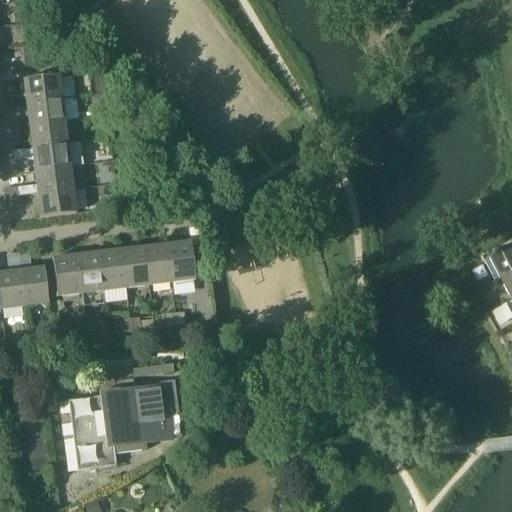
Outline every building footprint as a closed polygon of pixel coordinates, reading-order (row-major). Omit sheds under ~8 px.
[(58,78),(22,83),(25,106),(60,102),(58,78)] [(60,102),(25,106),(27,129),(63,124),(60,102)] [(66,147),(63,124),(27,129),(30,151),(66,147)] [(12,145),(0,146),(0,154),(12,153),(12,145)] [(33,174),(68,169),(66,147),(30,151),(33,174)] [(13,163),(12,153),(0,154),(0,164),(0,165),(13,163)] [(35,196),(71,192),(68,169),(33,174),(35,196)] [(18,198),(30,196),(29,188),(17,190),(18,198)] [(17,190),(3,191),(4,200),(18,198),(17,190)] [(38,220),(74,215),(71,192),(35,196),(38,220)] [(19,208),(18,198),(4,200),(5,210),(19,208)] [(189,245),(165,248),(170,286),(193,283),(189,245)] [(511,247),(490,259),(501,280),(511,273),(511,247)] [(170,286),(165,248),(143,250),(147,289),(170,286)] [(143,250),(120,253),(124,291),(147,289),(143,250)] [(120,253),(97,256),(102,294),(124,291),(120,253)] [(25,255),(17,256),(23,310),(47,307),(43,271),(27,273),(25,255)] [(7,257),(9,275),(0,276),(0,306),(1,312),(23,310),(17,256),(7,257)] [(97,256),(75,259),(79,297),(102,294),(97,256)] [(51,262),(56,300),(79,297),(75,259),(51,262)] [(511,273),(501,280),(511,300),(511,299),(511,273)] [(511,307),(498,313),(502,324),(511,320),(511,307)] [(185,328),(184,315),(174,316),(175,330),(185,328)] [(165,318),(166,331),(175,330),(174,316),(165,318)] [(139,321),(128,322),(130,335),(140,334),(139,321)] [(120,323),(121,336),(130,335),(128,322),(120,323)] [(95,339),(93,326),(84,327),(85,341),(95,339)] [(74,329),(76,342),(85,341),(84,327),(74,329)] [(103,399),(67,404),(76,474),(115,469),(113,457),(145,453),(144,445),(180,440),(175,403),(160,406),(157,388),(173,386),(173,384),(102,393),(103,399)] [(39,406),(14,409),(21,464),(22,474),(47,471),(46,461),(39,406)]
